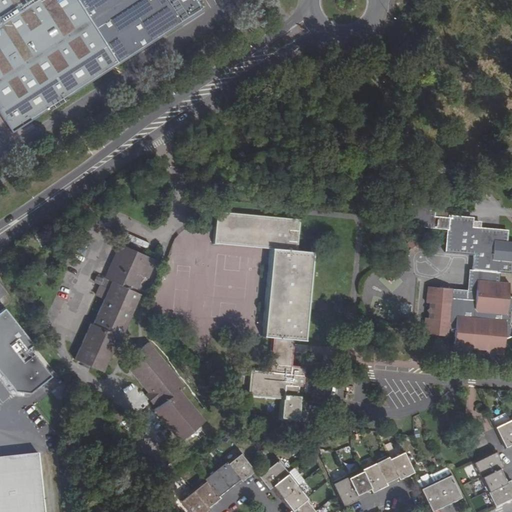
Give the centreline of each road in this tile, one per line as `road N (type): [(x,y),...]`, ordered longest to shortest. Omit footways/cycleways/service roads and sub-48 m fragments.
road 1 (residential): [(144,133),(165,161),(173,222),(155,240),(117,222),(102,227),(57,331),(57,350),(79,379),(126,403),(169,458)]
road 2 (unknown): [(235,0),(2,153)]
road 3 (residential): [(511,382),(409,374),(395,415),(309,407)]
road 4 (secondary): [(315,21),(144,133)]
road 5 (secondary): [(144,133),(0,230)]
